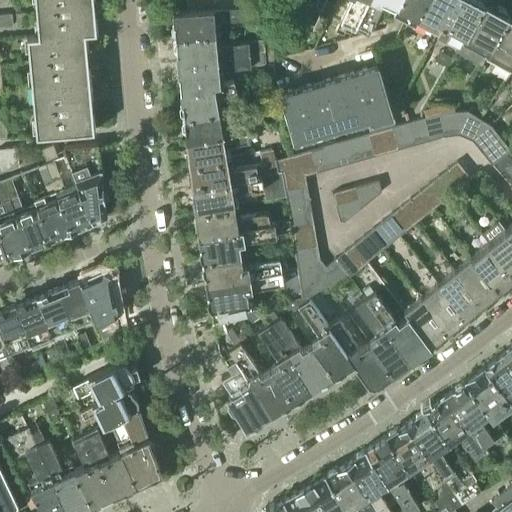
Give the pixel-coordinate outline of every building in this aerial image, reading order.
[(96,29),(93,0),(34,0),(38,34),(84,31),(96,29)] [(323,0),(306,0),(305,2),(304,2),(299,13),(315,20),(323,0)] [(355,24),(355,25),(366,0),(349,0),(341,18),(336,29),(344,33),(345,30),(351,32),(355,24)] [(366,0),(355,25),(366,30),(381,0),(396,0),(397,0),(396,0),(366,0)] [(402,16),(408,19),(414,22),(425,0),(396,0),(397,0),(391,10),(402,16)] [(425,0),(414,22),(436,33),(454,0),(425,0)] [(485,1),(483,0),(454,0),(436,33),(458,45),(485,1)] [(480,63),(485,55),(509,14),(506,13),(505,9),(499,6),(496,7),(485,1),(458,45),(456,50),(480,63)] [(240,2),(239,2),(187,6),(172,8),(173,21),(169,25),(170,31),(174,34),(174,35),(216,30),(215,18),(255,15),(254,3),(240,4),(240,2)] [(485,55),(497,62),(492,71),(505,78),(510,70),(511,70),(511,67),(511,15),(509,14),(485,55)] [(174,35),(177,61),(244,54),(260,52),(264,52),(263,40),(217,43),(216,30),(174,35)] [(84,31),(38,34),(27,35),(31,85),(89,80),(84,31)] [(274,39),(263,40),(264,52),(274,51),(274,39)] [(274,51),(264,52),(265,62),(275,62),(274,51)] [(177,61),(179,88),(234,79),(224,79),(223,65),(265,62),(264,52),(260,52),(244,54),(177,61)] [(357,69),(372,121),(393,115),(377,64),(357,69)] [(372,121),(357,69),(337,75),(351,124),(368,119),(372,121)] [(351,124),(337,75),(318,81),(331,129),(351,124)] [(239,92),(234,79),(179,88),(180,101),(178,105),(178,111),(182,115),(218,110),(223,108),(221,95),(239,92)] [(94,129),(89,80),(31,85),(36,134),(94,129)] [(331,129),(318,81),(298,86),(312,135),(331,129)] [(293,140),(312,135),(298,86),(279,92),(293,140)] [(184,130),(185,139),(245,130),(247,130),(245,116),(224,119),(223,108),(218,110),(182,115),(182,117),(180,120),(181,127),(184,130)] [(443,134),(459,132),(468,109),(439,111),(443,134)] [(468,109),(459,132),(472,138),(491,124),(468,109)] [(427,115),(433,137),(443,134),(439,111),(427,115)] [(420,141),(433,137),(427,115),(414,118),(420,141)] [(401,122),(407,145),(420,141),(414,118),(401,122)] [(395,148),(407,145),(401,122),(388,126),(395,148)] [(472,138),(482,151),(500,136),(491,124),(472,138)] [(375,129),(382,152),(395,148),(388,126),(375,129)] [(369,156),(382,152),(375,129),(363,133),(369,156)] [(247,130),(245,130),(185,139),(186,149),(188,149),(190,162),(225,157),(231,156),(229,142),(248,140),(247,130)] [(350,137),(356,159),(369,156),(363,133),(350,137)] [(500,136),(482,151),(492,163),(511,149),(500,136)] [(344,163),(356,159),(350,137),(337,140),(344,163)] [(324,144),(331,166),(344,163),(337,140),(324,144)] [(75,180),(80,192),(91,219),(106,213),(97,142),(62,145),(75,180)] [(53,143),(42,147),(46,159),(57,154),(53,143)] [(318,170),(331,166),(324,144),(312,148),(318,170)] [(0,171),(18,165),(16,146),(0,147),(0,171)] [(511,162),(511,147),(511,149),(492,162),(511,184),(511,175),(506,168),(511,162)] [(190,178),(192,187),(258,177),(277,173),(275,158),(272,148),(260,150),(262,163),(233,167),(231,156),(225,157),(190,162),(192,177),(190,178)] [(275,158),(305,174),(318,170),(312,148),(275,158)] [(307,186),(305,174),(275,158),(277,173),(280,172),(284,189),(307,186)] [(51,179),(52,185),(71,228),(91,219),(80,192),(75,180),(64,183),(54,160),(43,163),(51,179)] [(458,160),(448,167),(462,184),(471,177),(458,160)] [(34,198),(38,208),(50,237),(71,228),(52,185),(51,179),(43,163),(37,165),(48,193),(34,198)] [(448,167),(439,175),(452,192),(462,184),(448,167)] [(258,177),(192,187),(193,197),(191,202),(192,206),(195,210),(239,203),(236,188),(263,184),(265,198),(286,195),(284,189),(280,172),(277,173),(258,177)] [(439,175),(429,182),(443,199),(452,192),(439,175)] [(28,246),(50,237),(38,208),(34,198),(23,202),(14,176),(2,179),(28,246)] [(0,214),(0,237),(7,254),(28,246),(2,179),(0,180),(0,195),(6,212),(0,214)] [(359,196),(363,205),(381,191),(378,179),(355,185),(359,196)] [(429,182),(420,190),(433,207),(443,199),(429,182)] [(359,196),(355,185),(332,191),(336,205),(359,196)] [(309,197),(307,186),(284,189),(286,195),(287,201),(309,197)] [(420,190),(411,197),(424,214),(433,207),(420,190)] [(359,196),(336,205),(340,219),(344,220),(363,205),(359,196)] [(311,209),(309,197),(287,201),(288,213),(311,209)] [(411,197),(401,205),(414,221),(424,214),(411,197)] [(198,225),(199,234),(265,222),(269,221),(267,212),(241,216),(239,203),(195,210),(195,212),(193,216),(194,223),(198,225)] [(401,205),(392,212),(405,229),(414,221),(401,205)] [(314,221),(311,209),(288,213),(289,218),(290,225),(314,221)] [(392,212),(383,220),(396,236),(405,229),(392,212)] [(199,254),(203,257),(238,250),(236,240),(292,232),(290,225),(289,218),(269,221),(265,222),(199,234),(200,244),(198,248),(199,254)] [(383,220),(373,227),(386,244),(396,236),(383,220)] [(487,241),(511,272),(511,237),(504,228),(498,220),(481,233),(487,241)] [(290,225),(292,232),(292,237),(316,233),(314,221),(290,225)] [(373,227),(364,235),(377,251),(386,244),(373,227)] [(318,245),(316,233),(292,237),(294,249),(318,245)] [(364,235),(354,242),(367,259),(377,251),(364,235)] [(511,272),(487,241),(470,255),(498,289),(499,290),(509,281),(507,278),(511,275),(511,276),(511,275),(511,272)] [(354,242),(345,250),(358,266),(367,259),(354,242)] [(320,257),(318,245),(294,249),(296,259),(297,265),(299,276),(320,257)] [(238,250),(203,257),(203,259),(201,264),(202,270),(205,273),(206,281),(297,265),(296,259),(277,262),(276,256),(240,263),(238,250)] [(345,250),(336,257),(349,274),(358,266),(345,250)] [(453,268),(481,303),(482,303),(493,295),(491,292),(494,289),(495,289),(496,289),(496,290),(497,289),(497,290),(498,289),(470,255),(453,268)] [(339,281),(326,265),(320,257),(299,276),(301,295),(331,288),(339,281)] [(336,257),(326,265),(339,281),(349,274),(336,257)] [(244,299),(245,299),(243,287),(280,280),(299,276),(297,265),(206,281),(208,292),(206,296),(207,302),(210,305),(244,299)] [(102,268),(79,277),(95,318),(94,318),(103,340),(119,333),(116,311),(117,311),(109,271),(102,268)] [(453,268),(437,282),(464,316),(465,317),(476,308),(474,305),(477,302),(478,303),(479,302),(479,303),(480,303),(481,303),(453,268)] [(79,277),(57,287),(72,326),(94,318),(95,318),(79,277)] [(420,295),(447,330),(448,330),(459,322),(457,319),(461,316),(462,316),(462,317),(463,316),(463,317),(464,316),(437,282),(420,295)] [(369,284),(363,289),(367,294),(373,290),(369,284)] [(57,287),(36,295),(51,334),(54,333),(62,356),(71,353),(62,330),(72,326),(57,287)] [(407,314),(406,314),(397,321),(375,290),(365,297),(410,359),(430,344),(411,319),(407,314)] [(51,334),(36,295),(14,304),(30,342),(51,334)] [(447,330),(420,295),(403,309),(407,314),(411,319),(431,344),(442,335),(440,332),(444,329),(444,330),(445,329),(445,330),(446,330),(447,330)] [(319,335),(310,342),(332,373),(352,361),(328,325),(310,299),(308,296),(282,301),(290,312),(299,306),(319,335)] [(410,359),(365,297),(356,304),(378,335),(368,343),(390,373),(410,359)] [(221,321),(221,317),(245,311),(244,299),(210,305),(212,320),(213,320),(215,332),(225,331),(225,330),(223,321),(221,321)] [(311,386),(332,373),(310,342),(300,348),(280,319),(270,303),(261,309),(270,327),(311,386)] [(14,304),(0,309),(0,329),(8,351),(30,342),(14,304)] [(279,360),(270,366),(291,398),(311,386),(270,327),(261,309),(258,305),(246,313),(261,333),(279,360)] [(378,381),(390,373),(368,343),(360,349),(338,318),(328,325),(352,361),(353,361),(365,380),(366,380),(367,382),(375,383),(377,381),(378,381)] [(271,411),(291,398),(270,366),(261,372),(243,345),(232,326),(225,330),(225,331),(220,333),(231,353),(233,352),(236,358),(271,411)] [(0,353),(8,351),(0,329),(0,353)] [(89,340),(85,331),(79,333),(82,343),(89,340)] [(511,341),(502,350),(511,362),(511,341)] [(511,362),(502,350),(482,365),(511,401),(511,400),(508,396),(511,392),(511,362)] [(237,411),(246,426),(271,411),(236,358),(228,363),(232,371),(221,377),(231,392),(227,395),(228,396),(228,401),(231,407),(237,411)] [(124,359),(71,385),(76,397),(89,390),(88,386),(92,384),(98,397),(133,380),(132,378),(133,377),(133,375),(133,373),(132,372),(131,370),(130,369),(129,367),(128,366),(126,366),(124,359)] [(511,401),(482,365),(465,378),(487,409),(492,415),(511,401)] [(478,416),(487,409),(465,378),(444,393),(479,441),(482,445),(494,436),(478,416)] [(78,409),(85,423),(93,419),(91,413),(96,411),(101,423),(120,414),(138,406),(137,405),(136,404),(137,403),(137,401),(137,399),(136,398),(136,397),(135,395),(134,394),(132,393),(131,393),(127,385),(78,409)] [(444,393),(424,407),(450,443),(458,437),(471,456),(484,448),(482,445),(479,441),(444,393)] [(53,396),(43,400),(48,411),(58,406),(53,396)] [(48,411),(53,421),(63,416),(58,406),(48,411)] [(116,442),(120,450),(136,481),(160,470),(153,450),(155,446),(152,440),(149,438),(138,406),(120,414),(131,436),(116,442)] [(450,443),(424,407),(405,420),(461,503),(464,501),(470,509),(496,491),(490,483),(482,489),(475,479),(464,486),(439,450),(450,443)] [(68,511),(71,511),(90,503),(74,470),(71,463),(59,468),(33,415),(25,419),(28,427),(27,427),(30,431),(68,511)] [(405,420),(386,434),(410,472),(420,465),(431,481),(437,478),(443,487),(442,495),(430,503),(436,511),(458,511),(455,507),(461,503),(405,420)] [(136,481),(120,450),(109,455),(95,426),(85,431),(113,492),(123,488),(126,489),(131,486),(132,483),(136,481)] [(40,511),(68,511),(30,431),(27,427),(4,438),(12,457),(25,451),(37,477),(27,481),(40,511)] [(4,438),(0,430),(0,511),(36,511),(12,457),(4,438)] [(71,463),(74,470),(90,503),(93,502),(96,503),(101,500),(102,497),(113,492),(85,431),(72,438),(81,458),(71,463)] [(410,472),(386,434),(364,447),(387,480),(396,493),(407,511),(416,511),(414,509),(420,504),(402,477),(410,472)] [(396,493),(387,480),(364,447),(344,460),(378,511),(392,511),(385,500),(396,493)] [(378,511),(344,460),(323,472),(346,506),(349,511),(357,511),(364,508),(365,511),(378,511)] [(348,511),(349,511),(346,506),(323,472),(300,486),(318,511),(348,511)] [(318,511),(300,486),(280,498),(290,511),(318,511)] [(511,511),(511,494),(489,511),(511,511)] [(290,511),(280,498),(266,506),(264,511),(290,511)]
